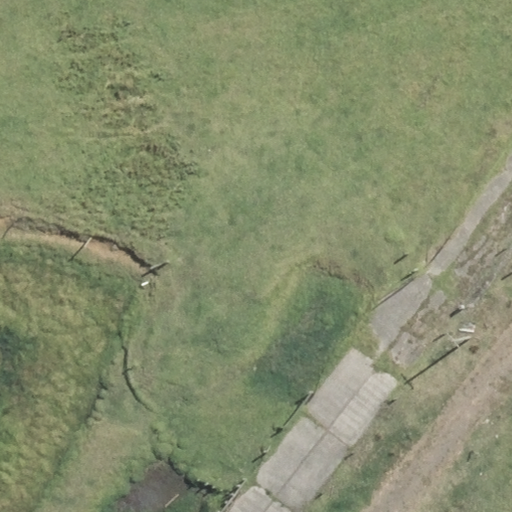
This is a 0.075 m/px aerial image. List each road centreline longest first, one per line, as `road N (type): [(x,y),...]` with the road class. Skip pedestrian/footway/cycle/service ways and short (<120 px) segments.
road 1 (track): [(286,511),(511,209)]
road 2 (track): [(511,323),(368,511)]
